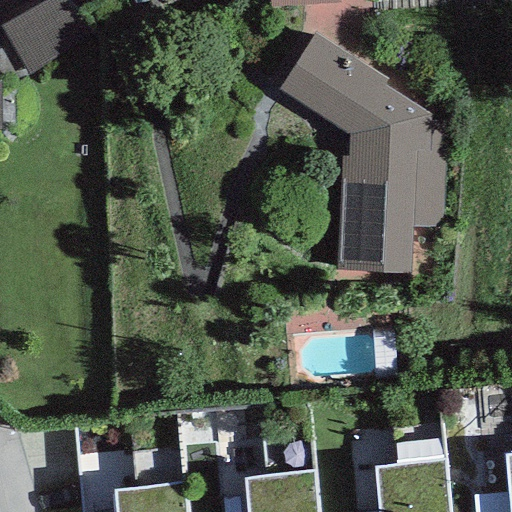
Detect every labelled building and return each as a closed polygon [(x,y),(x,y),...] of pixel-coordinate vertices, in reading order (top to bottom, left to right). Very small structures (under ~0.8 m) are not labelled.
[(44,0),(0,28),(28,72),(87,36),(64,0),(44,0)] [(448,94),(331,26),(285,104),(366,151),(370,253),(454,250),(448,94)] [(300,348),(303,392),(402,385),(399,342),(300,348)] [(323,511),(322,484),(251,490),(252,511),(323,511)] [(449,511),(448,485),(383,489),(384,511),(449,511)] [(193,511),(191,492),(118,499),(119,511),(193,511)]
